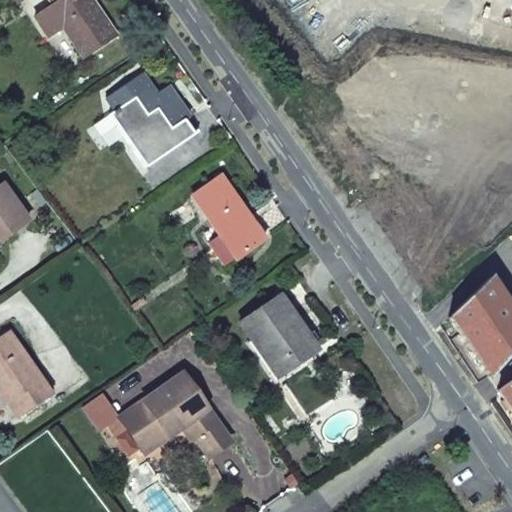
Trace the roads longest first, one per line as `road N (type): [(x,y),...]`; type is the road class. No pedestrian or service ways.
road 1 (residential): [(465,407),(187,0)]
road 2 (residential): [(315,511),(465,407)]
